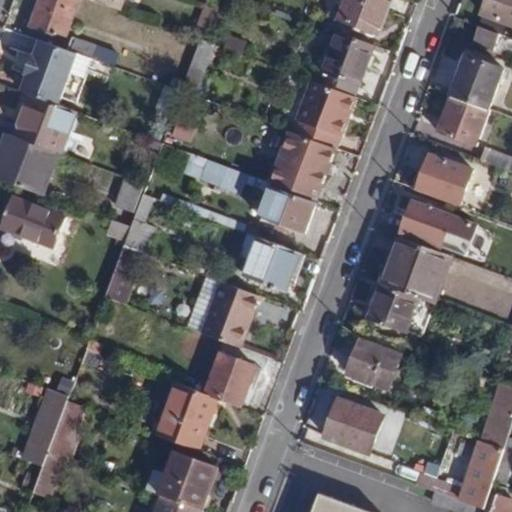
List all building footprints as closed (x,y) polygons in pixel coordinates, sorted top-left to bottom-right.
[(43,0),(34,25),(55,33),(56,29),(67,33),(78,0),(43,0)] [(92,0),(120,10),(123,0),(92,0)] [(380,32),(391,0),(347,0),(341,18),(380,32)] [(511,23),(511,0),(490,0),(485,14),(511,23)] [(500,34),(480,26),(474,41),(495,49),(500,34)] [(361,84),(376,45),(340,32),(326,71),(361,84)] [(77,37),(72,51),(79,53),(95,59),(99,45),(77,37)] [(31,74),(25,92),(32,94),(61,105),(79,53),(72,51),(43,40),(38,57),(33,55),(26,72),(31,74)] [(469,57),(455,97),(489,110),(503,70),(469,57)] [(356,96),(319,83),(301,134),(337,147),(356,96)] [(183,91),(167,85),(160,102),(176,109),(183,91)] [(16,137),(59,153),(63,154),(78,112),(61,105),(32,94),(16,137)] [(489,110),(455,97),(443,131),(477,143),(489,110)] [(190,139),(196,121),(184,116),(177,134),(190,139)] [(318,200),(337,147),(301,134),(292,131),(272,183),(318,200)] [(8,134),(0,156),(0,178),(44,195),(59,153),(16,137),(8,134)] [(183,150),(163,143),(157,161),(175,169),(183,150)] [(511,156),(487,148),(481,161),(511,171),(511,156)] [(242,194),(249,175),(192,154),(185,172),(242,194)] [(434,155),(420,190),(461,205),(474,169),(434,155)] [(144,184),(127,178),(117,206),(134,212),(144,184)] [(305,232),(315,203),(274,188),(264,217),(305,232)] [(161,201),(244,231),(246,224),(164,193),(161,201)] [(144,194),(126,245),(143,252),(148,254),(158,228),(145,223),(154,198),(144,194)] [(55,246),(66,217),(14,198),(3,227),(55,246)] [(416,201),(405,231),(442,245),(453,215),(416,201)] [(401,236),(384,284),(430,301),(448,253),(401,236)] [(288,288),(292,275),(301,253),(262,238),(250,274),(288,288)] [(126,245),(112,284),(107,297),(123,302),(131,279),(133,280),(143,252),(126,245)] [(299,278),(307,255),(301,253),(292,275),(299,278)] [(208,276),(189,327),(243,347),(261,296),(208,276)] [(430,301),(384,284),(372,319),(407,333),(408,331),(422,336),(434,302),(430,301)] [(91,339),(61,328),(57,338),(88,349),(91,339)] [(91,339),(88,349),(101,353),(103,344),(91,339)] [(390,389),(402,355),(364,341),(351,374),(390,389)] [(243,402),(249,386),(256,368),(256,367),(221,353),(209,390),(243,402)] [(256,368),(249,386),(255,389),(262,370),(256,368)] [(511,384),(504,381),(485,442),(487,443),(505,450),(509,437),(511,428),(511,384)] [(179,382),(160,435),(201,450),(219,398),(179,382)] [(51,389),(26,459),(45,466),(50,452),(69,401),(70,396),(51,389)] [(371,453),(384,416),(341,400),(328,437),(345,443),(342,452),(364,460),(367,452),(371,453)] [(69,401),(50,452),(65,458),(84,407),(69,401)] [(511,437),(509,437),(505,450),(503,457),(511,459),(511,437)] [(487,443),(467,502),(486,509),(491,494),(494,484),(495,481),(503,457),(505,450),(487,443)] [(178,451),(163,494),(165,495),(205,509),(219,466),(178,451)] [(50,452),(45,466),(41,476),(35,492),(30,504),(40,507),(44,495),(53,498),(62,474),(59,473),(65,458),(50,452)] [(511,466),(511,459),(503,457),(495,481),(507,484),(511,466)] [(35,492),(41,476),(30,472),(24,488),(35,492)] [(467,502),(435,491),(432,503),(456,511),(485,511),(486,509),(467,502)] [(370,511),(322,494),(315,511),(370,511)] [(486,509),(485,511),(511,511),(511,510),(511,500),(491,494),(486,509)] [(203,511),(205,509),(165,495),(158,511),(203,511)]
